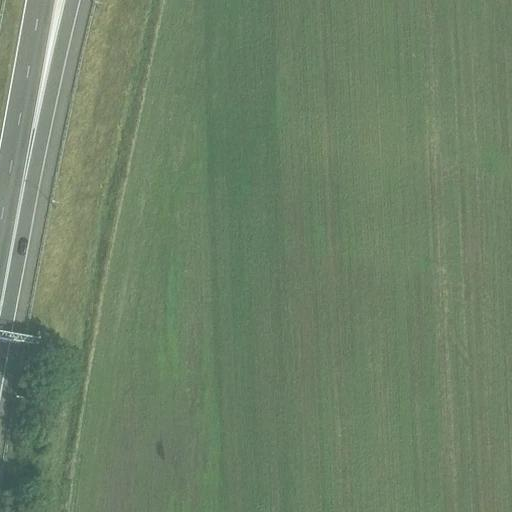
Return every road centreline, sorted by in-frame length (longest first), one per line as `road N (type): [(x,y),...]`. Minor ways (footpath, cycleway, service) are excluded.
road 1 (motorway): [(0,276),(81,0)]
road 2 (motorway): [(0,229),(41,0)]
